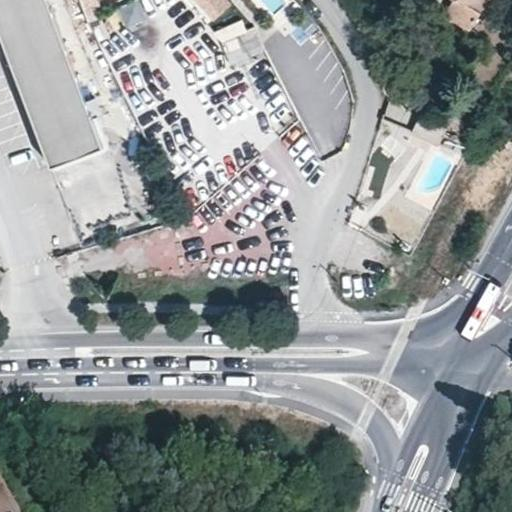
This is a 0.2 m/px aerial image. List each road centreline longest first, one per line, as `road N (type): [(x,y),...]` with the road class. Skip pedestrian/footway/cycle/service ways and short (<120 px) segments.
road 1 (unclassified): [(339,341),(319,308),(317,263),(358,150),(366,102),(347,40),(317,0)]
road 2 (primary): [(339,341),(59,348),(0,358)]
road 3 (unknown): [(317,263),(32,272)]
road 4 (unknown): [(253,115),(208,44),(184,48),(156,75),(176,113),(201,139),(236,125)]
road 5 (primary): [(0,377),(255,373)]
road 6 (primary): [(255,373),(316,387),(368,413),(396,477)]
road 7 (primary): [(421,511),(480,376)]
road 8 (primary): [(255,373),(397,354)]
road 9 (primary): [(511,245),(444,366)]
road 10 (unknown): [(328,219),(307,201),(253,115)]
road 11 (primary): [(444,366),(396,477)]
